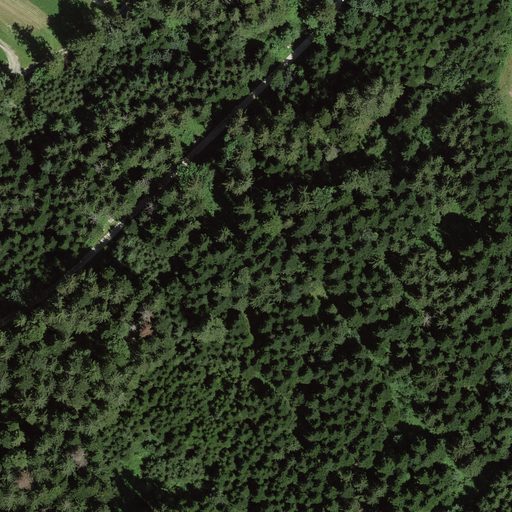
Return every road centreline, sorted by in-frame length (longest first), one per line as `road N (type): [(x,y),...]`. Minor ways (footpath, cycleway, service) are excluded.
road 1 (track): [(0,322),(66,277),(340,0)]
road 2 (track): [(131,0),(108,26),(0,86)]
